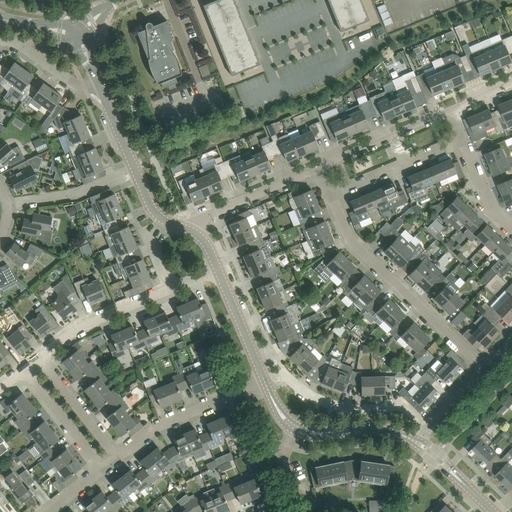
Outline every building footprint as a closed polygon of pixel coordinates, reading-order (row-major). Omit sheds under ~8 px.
[(234,0),(215,0),(203,5),(232,75),(260,64),(234,0)] [(361,0),(327,0),(341,32),(369,20),(361,0)] [(384,25),(392,22),(385,3),(378,6),(384,25)] [(477,17),(470,20),(470,21),(472,26),(480,22),(478,18),(477,17)] [(146,29),(146,36),(140,40),(148,59),(149,64),(149,67),(151,70),(152,74),(154,77),(155,79),(156,82),(158,84),(161,83),(163,88),(168,86),(170,90),(177,87),(175,83),(177,82),(175,77),(181,74),(181,71),(180,69),(180,66),(179,63),(178,60),(176,57),(175,55),(174,53),(172,50),(174,49),(170,40),(172,40),(169,31),(171,30),(168,22),(156,30),(153,25),(152,23),(150,22),(149,22),(148,22),(146,23),(146,24),(145,26),(146,29)] [(382,28),(376,30),(378,36),(384,34),(382,28)] [(452,31),(445,34),(447,40),(455,37),(452,31)] [(499,34),(489,38),(491,44),(501,66),(511,62),(507,51),(511,49),(511,48),(507,37),(502,40),(499,34)] [(429,50),(435,48),(433,41),(432,41),(427,43),(429,50)] [(462,46),(466,55),(470,67),(476,64),(480,75),(491,70),(481,48),(471,52),(467,43),(466,44),(462,45),(462,46)] [(501,66),(491,44),(481,48),(491,70),(501,66)] [(460,57),(465,69),(470,67),(466,55),(460,57)] [(459,71),(465,69),(460,57),(444,64),(453,86),(464,82),(459,71)] [(386,67),(383,61),(375,68),(377,71),(386,67)] [(0,64),(0,83),(5,87),(8,91),(11,86),(24,69),(14,62),(9,69),(3,65),(0,64)] [(199,66),(202,76),(210,74),(207,64),(199,66)] [(437,74),(436,74),(444,90),(453,86),(444,64),(434,68),(437,74)] [(20,100),(22,102),(25,99),(24,99),(33,86),(28,83),(33,76),(24,69),(11,86),(12,87),(8,91),(8,92),(20,101),(20,100)] [(413,71),(392,80),(405,111),(415,107),(409,93),(415,90),(410,78),(416,76),(413,71)] [(418,75),(423,87),(429,84),(433,95),(444,90),(436,74),(426,78),(424,72),(418,75)] [(410,78),(415,90),(421,88),(416,76),(410,78)] [(395,115),(405,111),(392,80),(395,87),(385,91),(395,115)] [(38,110),(42,105),(53,90),(43,83),(38,90),(33,86),(24,99),(25,99),(22,102),(27,105),(28,105),(29,103),(38,110)] [(354,91),(357,98),(365,95),(361,87),(354,91)] [(61,109),(56,106),(62,97),(53,90),(42,105),(51,112),(48,116),(53,119),(61,109)] [(395,115),(385,91),(369,98),(375,112),(380,109),(385,119),(395,115)] [(370,100),(364,102),(369,114),(375,112),(369,98),(370,100)] [(511,105),(510,101),(500,105),(504,116),(500,118),(504,130),(510,127),(511,126),(511,105)] [(364,102),(359,105),(348,109),(358,131),(368,127),(364,116),(369,114),(364,102)] [(59,129),(65,126),(68,133),(85,126),(81,115),(71,119),(69,115),(68,114),(70,111),(63,106),(61,109),(53,119),(57,127),(59,129)] [(308,112),(310,118),(317,115),(315,109),(308,112)] [(348,109),(338,113),(348,135),(358,131),(348,109)] [(487,129),(495,125),(498,133),(504,130),(500,118),(495,120),(490,110),(480,114),(489,136),(489,135),(487,129)] [(348,135),(338,113),(322,120),(327,132),(333,129),(337,139),(348,135)] [(489,136),(480,114),(469,118),(473,126),(467,128),(473,142),(489,136)] [(314,123),(319,135),(325,133),(320,121),(314,123)] [(267,125),(270,134),(276,132),(273,123),(267,125)] [(311,131),(301,135),(308,152),(318,148),(314,137),(319,135),(314,123),(308,126),(311,131)] [(42,136),(47,129),(42,125),(37,132),(42,136)] [(68,133),(73,144),(68,146),(71,151),(85,145),(82,140),(90,137),(85,126),(68,133)] [(273,141),(272,141),(277,153),(283,150),(287,161),(298,156),(291,140),(290,140),(288,134),(278,138),(276,134),(270,136),(273,141)] [(298,156),(308,152),(301,135),(291,140),(298,156)] [(48,149),(45,143),(44,144),(41,138),(33,142),(39,154),(48,149)] [(495,144),(497,150),(486,154),(491,164),(506,158),(505,157),(511,155),(511,154),(511,151),(511,149),(510,148),(508,147),(506,140),(495,144)] [(267,143),(272,155),(277,153),(272,141),(267,143)] [(7,143),(1,149),(0,149),(0,165),(7,161),(10,166),(25,158),(19,146),(12,149),(7,143)] [(272,155),(267,143),(262,146),(261,146),(263,151),(253,156),(260,172),(271,168),(266,157),(272,155)] [(99,158),(95,148),(87,151),(85,145),(71,151),(72,154),(73,157),(71,158),(76,169),(78,168),(82,166),(99,158)] [(240,181),(250,176),(241,154),(231,159),(225,161),(230,173),(236,170),(240,181)] [(253,156),(245,159),(242,154),(241,154),(250,176),(260,172),(253,156)] [(495,175),(506,170),(508,175),(511,173),(511,155),(506,158),(491,164),(495,175)] [(33,169),(35,168),(39,169),(43,157),(37,156),(12,168),(15,174),(10,177),(16,190),(23,187),(26,188),(39,181),(38,178),(39,176),(36,175),(33,169)] [(82,166),(78,168),(82,178),(84,184),(98,178),(96,173),(104,169),(99,158),(82,166)] [(446,178),(456,173),(458,179),(464,176),(462,171),(458,161),(452,164),(450,159),(440,163),(446,178)] [(230,173),(225,161),(220,163),(225,175),(230,173)] [(220,163),(216,165),(214,166),(214,165),(204,169),(213,192),(223,188),(219,177),(225,175),(220,163)] [(446,178),(440,163),(429,168),(435,182),(437,188),(442,186),(439,180),(446,178)] [(201,177),(196,180),(203,196),(213,192),(204,169),(203,170),(203,168),(199,170),(201,177)] [(419,172),(429,198),(425,186),(435,182),(429,168),(419,172)] [(406,188),(408,193),(411,200),(419,197),(420,202),(429,198),(419,172),(408,177),(412,186),(406,188)] [(511,173),(508,175),(510,180),(499,185),(504,195),(511,191),(511,173)] [(203,196),(196,180),(186,184),(184,179),(178,181),(183,193),(188,190),(193,201),(203,196)] [(393,183),(382,188),(388,202),(391,209),(408,203),(405,195),(403,190),(397,192),(393,183)] [(294,209),(316,200),(311,189),(301,194),(299,188),(287,193),(289,198),(289,201),(292,207),(294,209)] [(384,210),(382,204),(388,202),(382,188),(372,192),(378,206),(380,211),(384,210)] [(96,214),(119,204),(114,193),(106,197),(104,191),(90,197),(94,208),(93,208),(96,214)] [(378,206),(372,192),(361,197),(367,211),(378,206)] [(451,198),(447,193),(442,198),(447,203),(451,198)] [(354,225),(360,223),(360,221),(370,217),(367,211),(361,197),(350,201),(354,210),(348,213),(354,225)] [(448,223),(465,205),(457,197),(440,214),(448,223)] [(316,200),(294,209),(298,219),(301,225),(312,220),(310,215),(320,210),(316,200)] [(438,204),(442,208),(446,203),(442,200),(438,204)] [(101,224),(104,230),(118,224),(116,219),(123,215),(119,204),(96,214),(100,224),(101,224)] [(413,207),(416,214),(421,212),(418,204),(413,207)] [(448,223),(457,230),(474,213),(465,205),(448,223)] [(76,213),(73,206),(67,209),(70,216),(76,213)] [(277,209),(271,211),(273,217),(279,215),(277,209)] [(229,224),(234,235),(257,225),(258,225),(253,214),(250,215),(248,210),(236,215),(238,220),(229,224)] [(51,231),(49,231),(52,217),(34,213),(32,220),(24,218),(21,232),(31,234),(39,236),(50,238),(51,231)] [(482,221),(474,213),(457,230),(457,231),(463,224),(468,228),(463,233),(471,241),(480,232),(475,228),(482,221)] [(302,231),(307,241),(329,231),(325,221),(314,225),(312,220),(301,225),(303,230),(302,231)] [(427,227),(436,236),(439,232),(441,229),(438,225),(434,220),(427,227)] [(387,222),(378,231),(383,235),(392,226),(387,222)] [(88,235),(93,232),(89,224),(84,226),(88,235)] [(111,234),(115,244),(109,246),(110,247),(133,237),(128,226),(120,230),(118,224),(104,230),(106,236),(111,234)] [(260,237),(262,236),(257,225),(234,235),(239,246),(248,242),(250,247),(262,242),(260,237)] [(486,225),(486,226),(480,232),(471,241),(476,236),(484,244),(495,233),(486,225)] [(383,235),(387,239),(396,230),(392,226),(383,235)] [(384,252),(392,259),(408,242),(396,230),(387,239),(392,243),(384,252)] [(329,231),(307,241),(309,246),(314,256),(325,252),(323,246),(334,242),(329,231)] [(493,252),(503,241),(495,233),(484,244),(493,252)] [(113,265),(132,257),(129,251),(137,248),(133,237),(110,247),(113,256),(115,257),(118,263),(113,265)] [(434,249),(440,243),(436,239),(430,245),(434,249)] [(412,263),(422,253),(425,250),(418,243),(416,246),(410,241),(408,242),(392,259),(400,267),(408,259),(412,263)] [(493,252),(500,259),(491,268),(497,273),(509,260),(505,256),(511,249),(503,241),(493,252)] [(243,256),(247,267),(264,260),(260,249),(264,247),(262,242),(250,247),(252,252),(243,256)] [(27,253),(22,249),(14,243),(13,245),(11,245),(7,250),(7,252),(6,254),(13,259),(12,260),(20,266),(25,260),(31,264),(35,259),(34,258),(36,255),(39,257),(43,249),(30,244),(27,251),(28,252),(27,253)] [(89,243),(79,247),(82,254),(86,252),(88,256),(93,254),(89,243)] [(334,273),(347,259),(339,252),(331,260),(327,256),(318,265),(331,277),(334,273)] [(434,265),(422,253),(412,263),(416,267),(409,275),(417,283),(434,265)] [(123,274),(125,279),(146,270),(142,259),(134,262),(132,257),(113,265),(118,276),(123,274)] [(261,274),(263,279),(281,271),(279,266),(277,267),(272,257),(264,260),(247,267),(252,278),(261,274)] [(343,288),(352,279),(348,275),(355,267),(347,259),(334,273),(342,281),(339,284),(343,288)] [(472,272),(476,269),(471,264),(467,267),(472,272)] [(445,278),(441,273),(433,266),(434,265),(417,283),(425,291),(433,283),(437,287),(445,278)] [(0,289),(1,291),(21,280),(13,272),(5,276),(0,266),(0,289)] [(146,270),(125,279),(129,277),(133,288),(124,292),(126,298),(143,291),(141,285),(151,281),(146,270)] [(278,279),(275,274),(281,272),(281,271),(263,279),(266,284),(256,288),(261,299),(278,292),(273,281),(278,279)] [(73,293),(75,291),(67,273),(61,278),(62,280),(53,288),(58,294),(57,297),(58,298),(52,304),(58,312),(64,319),(76,310),(73,306),(67,298),(73,293)] [(433,299),(441,307),(454,293),(459,288),(454,283),(457,280),(450,273),(445,278),(437,287),(441,291),(433,299)] [(359,297),(372,283),(364,275),(356,283),(352,279),(343,288),(346,291),(343,293),(353,303),(354,303),(359,297)] [(86,294),(86,295),(90,304),(105,298),(97,280),(90,283),(88,277),(74,283),(79,297),(86,294)] [(313,283),(308,288),(313,293),(318,288),(313,283)] [(372,283),(359,297),(354,303),(362,310),(364,308),(368,312),(377,303),(372,299),(380,291),(372,283)] [(278,292),(261,299),(266,310),(275,306),(277,311),(289,306),(289,305),(285,296),(280,298),(278,292)] [(454,293),(441,307),(450,314),(457,306),(462,310),(470,301),(466,297),(462,301),(454,293)] [(511,312),(511,297),(510,295),(502,303),(511,312)] [(331,300),(327,296),(322,302),(326,306),(331,300)] [(198,298),(187,302),(194,319),(199,317),(201,322),(212,317),(207,305),(201,307),(198,298)] [(379,326),(384,320),(397,307),(389,299),(381,307),(377,303),(368,312),(363,317),(370,324),(374,320),(379,326)] [(175,319),(180,331),(191,326),(189,321),(194,319),(187,302),(176,307),(180,317),(175,319)] [(486,310),(489,306),(485,302),(481,306),(486,310)] [(511,312),(502,303),(495,310),(508,323),(511,318),(511,312)] [(53,316),(46,309),(43,304),(35,310),(38,315),(30,322),(42,337),(53,328),(47,321),(53,316)] [(275,331),(298,321),(298,319),(293,306),(293,307),(291,304),(289,305),(289,306),(277,311),(279,316),(270,320),(275,331)] [(323,304),(316,312),(317,313),(328,308),(323,304)] [(388,332),(393,336),(401,327),(397,323),(405,315),(397,307),(384,320),(392,328),(388,332)] [(342,314),(336,308),(333,312),(338,317),(342,314)] [(180,331),(175,319),(169,321),(165,312),(154,316),(161,333),(166,331),(168,336),(180,331)] [(161,333),(154,316),(143,321),(147,331),(142,333),(147,345),(158,340),(156,335),(161,333)] [(460,322),(455,317),(451,322),(456,326),(460,322)] [(308,318),(301,319),(303,328),(310,326),(308,318)] [(304,330),(300,320),(298,321),(275,331),(279,342),(288,338),(291,344),(302,337),(301,334),(303,333),(304,330)] [(492,340),(499,332),(486,320),(479,327),(492,340)] [(25,338),(31,334),(23,324),(21,321),(19,323),(21,325),(17,328),(18,330),(8,338),(20,354),(31,345),(25,338)] [(341,321),(332,330),(340,338),(346,326),(341,321)] [(401,336),(409,344),(422,330),(413,323),(406,331),(401,327),(393,336),(397,340),(401,336)] [(121,330),(128,347),(134,345),(136,349),(147,345),(142,333),(136,335),(132,326),(121,330)] [(473,345),(478,341),(484,347),(492,340),(479,327),(475,332),(472,329),(468,329),(464,333),(463,331),(461,331),(460,332),(462,335),(473,345)] [(128,347),(121,330),(111,335),(114,342),(108,344),(114,359),(125,354),(123,349),(128,347)] [(430,338),(422,330),(409,344),(417,352),(413,355),(418,359),(426,350),(422,346),(430,338)] [(303,338),(302,337),(291,344),(296,350),(289,357),(298,365),(310,352),(317,345),(311,338),(303,338)] [(9,351),(2,343),(0,340),(0,367),(8,361),(3,355),(9,351)] [(63,361),(70,370),(84,359),(81,355),(85,352),(77,342),(67,350),(71,355),(63,361)] [(201,349),(198,343),(192,346),(194,352),(201,349)] [(389,352),(386,346),(381,349),(384,355),(389,352)] [(451,349),(446,355),(449,358),(443,365),(456,377),(463,369),(455,362),(460,357),(451,349)] [(318,371),(325,360),(322,357),(319,360),(310,352),(298,365),(306,373),(313,366),(318,371)] [(143,357),(146,364),(151,361),(148,354),(143,357)] [(89,378),(99,370),(97,367),(92,360),(88,364),(84,359),(70,370),(77,380),(85,373),(89,378)] [(322,383),(333,387),(342,363),(331,359),(330,362),(325,360),(318,371),(325,374),(322,383)] [(211,375),(217,372),(212,360),(200,365),(202,370),(197,372),(204,388),(215,384),(211,375)] [(352,370),(353,367),(342,363),(333,387),(343,392),(347,382),(354,385),(356,372),(352,370)] [(456,377),(443,365),(436,372),(430,367),(426,372),(435,381),(439,376),(448,385),(456,377)] [(193,393),(204,388),(197,372),(192,374),(190,369),(179,374),(184,386),(189,383),(193,393)] [(85,389),(92,398),(106,387),(103,383),(107,380),(99,370),(89,378),(93,383),(85,389)] [(361,395),(373,394),(373,376),(361,377),(361,372),(356,372),(354,385),(361,385),(361,395)] [(426,372),(414,384),(432,402),(440,394),(430,385),(435,381),(426,372)] [(164,386),(171,402),(182,398),(178,388),(184,386),(179,374),(168,379),(169,384),(164,386)] [(373,376),(373,394),(385,394),(385,382),(389,382),(389,389),(395,389),(395,376),(373,376)] [(161,407),(171,402),(164,386),(159,388),(157,383),(146,388),(152,402),(158,400),(161,407)] [(402,397),(412,406),(416,401),(425,409),(432,402),(414,384),(408,391),(403,387),(398,392),(401,395),(402,397)] [(107,401),(111,406),(121,398),(114,388),(110,392),(106,387),(92,398),(99,408),(107,401)] [(0,402),(7,412),(12,409),(15,414),(29,402),(22,393),(14,399),(10,395),(0,402)] [(107,417),(114,426),(128,415),(125,411),(129,408),(121,398),(111,406),(115,411),(107,417)] [(29,402),(15,414),(18,418),(14,421),(22,431),(32,423),(28,418),(36,412),(29,402)] [(509,408),(505,404),(499,410),(503,414),(509,408)] [(132,420),(128,415),(114,426),(121,436),(129,429),(133,434),(143,426),(136,416),(132,420)] [(243,434),(238,422),(232,424),(228,415),(217,420),(224,436),(230,434),(232,439),(240,435),(243,434)] [(207,424),(210,431),(211,434),(205,436),(210,448),(212,454),(215,453),(213,447),(221,443),(219,439),(224,436),(217,420),(207,424)] [(32,423),(22,431),(29,440),(34,437),(37,442),(51,430),(44,421),(36,428),(32,423)] [(489,446),(488,445),(492,441),(485,434),(485,432),(481,428),(472,438),(478,443),(469,452),(477,459),(489,446)] [(210,448),(205,436),(199,439),(195,429),(185,434),(192,451),(197,448),(199,453),(210,448)] [(51,430),(37,442),(40,446),(36,449),(44,459),(54,451),(50,446),(58,440),(51,430)] [(192,451),(185,434),(174,438),(178,448),(171,451),(177,462),(189,457),(187,453),(192,451)] [(495,467),(498,463),(509,452),(502,459),(489,446),(477,459),(484,467),(489,462),(495,467)] [(177,462),(171,451),(165,456),(158,447),(149,455),(160,469),(165,465),(168,470),(177,462)] [(58,456),(54,451),(44,459),(51,468),(56,465),(59,470),(73,458),(66,449),(58,456)] [(511,472),(511,465),(509,462),(511,459),(511,454),(509,452),(498,463),(503,467),(496,475),(503,482),(511,472)] [(248,462),(254,460),(251,454),(245,456),(248,462)] [(160,469),(149,455),(140,462),(146,470),(141,474),(149,484),(159,476),(156,472),(160,469)] [(73,474),(74,472),(80,468),(73,458),(59,470),(53,474),(57,479),(59,478),(66,487),(76,479),(73,474)] [(329,464),(333,483),(353,479),(352,460),(329,464)] [(352,460),(353,479),(372,482),(375,463),(352,460)] [(22,462),(12,468),(16,475),(26,469),(22,462)] [(372,482),(392,485),(395,466),(375,463),(372,482)] [(224,464),(218,466),(221,472),(227,470),(224,464)] [(313,487),(333,483),(329,464),(310,468),(313,487)] [(130,469),(121,477),(132,491),(137,487),(140,492),(149,484),(141,474),(137,478),(130,469)] [(26,470),(19,475),(28,486),(35,481),(26,470)] [(27,490),(22,483),(13,471),(5,478),(12,487),(10,488),(12,491),(14,489),(19,496),(17,498),(21,502),(22,503),(24,502),(28,507),(36,500),(32,495),(34,494),(33,492),(29,488),(27,490)] [(244,482),(251,499),(262,494),(258,485),(264,483),(259,471),(247,475),(249,480),(244,482)] [(511,472),(503,482),(511,489),(511,488),(511,472)] [(114,496),(121,506),(131,498),(128,494),(132,491),(121,477),(112,484),(118,492),(114,496)] [(240,504),(251,499),(244,482),(239,485),(237,480),(226,485),(231,496),(236,494),(240,504)] [(211,496),(217,511),(220,511),(229,508),(225,499),(231,496),(226,485),(214,489),(216,494),(211,496)] [(0,491),(0,500),(3,505),(8,501),(0,491)] [(113,511),(121,506),(114,496),(109,500),(102,491),(93,499),(103,511),(105,511),(109,509),(110,511),(113,511)] [(205,511),(217,511),(211,496),(206,499),(204,494),(190,500),(196,511),(203,508),(205,511)] [(103,511),(93,499),(84,506),(88,511),(103,511)] [(194,511),(196,511),(190,500),(178,509),(180,511),(194,511)]
